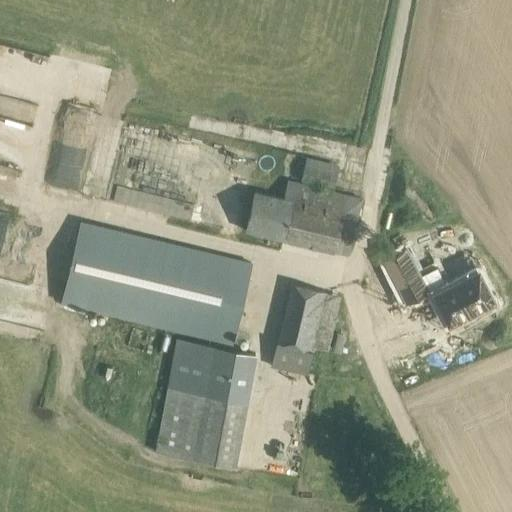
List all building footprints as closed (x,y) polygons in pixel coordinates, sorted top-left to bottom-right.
[(0,41),(0,114),(33,121),(37,102),(0,94),(0,53),(15,57),(18,45),(0,41)] [(339,165),(306,157),(300,180),(333,188),(339,165)] [(347,254),(361,198),(288,180),(284,198),(255,191),(246,230),(347,254)] [(251,262),(232,257),(81,221),(62,301),(232,342),(251,262)] [(0,231),(0,257),(3,258),(9,234),(0,231)] [(415,245),(393,256),(415,298),(441,286),(458,319),(503,297),(487,265),(456,281),(446,260),(427,269),(415,245)] [(398,272),(364,284),(373,305),(406,292),(398,272)] [(0,315),(6,317),(13,278),(0,275),(0,315)] [(340,294),(326,291),(290,283),(290,284),(291,284),(278,341),(277,340),(271,365),(307,373),(313,347),(327,350),(340,294)] [(256,353),(236,349),(177,338),(156,451),(235,465),(247,401),(256,353)]
